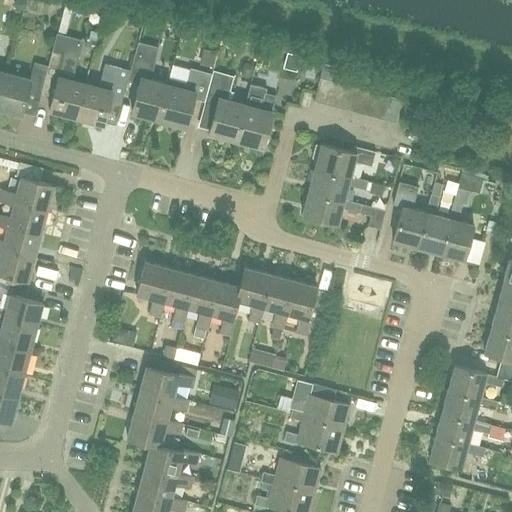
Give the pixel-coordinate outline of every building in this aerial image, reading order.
[(80,56),(84,41),(57,33),(53,49),(52,48),(47,66),(43,82),(54,85),(48,109),(75,116),(84,82),(71,79),(77,55),(80,56)] [(129,69),(127,80),(138,83),(130,112),(158,119),(168,83),(150,78),(155,59),(134,53),(129,69)] [(4,72),(0,88),(0,108),(20,114),(26,90),(40,93),(43,82),(47,66),(33,62),(29,79),(4,72)] [(84,82),(75,116),(103,124),(109,99),(121,102),(127,80),(129,69),(104,62),(98,86),(84,82)] [(242,76),(249,77),(252,75),(254,68),(252,64),(246,62),(242,65),(241,72),(242,76)] [(323,63),(319,78),(313,101),(324,104),(334,66),(323,63)] [(335,66),(334,66),(324,104),(336,107),(342,84),(331,81),(335,66)] [(211,73),(190,67),(185,87),(168,83),(158,119),(185,126),(193,98),(204,101),(211,73)] [(212,70),(211,73),(204,101),(215,104),(208,133),(235,140),(244,104),(226,99),(233,75),(212,70)] [(245,104),(244,104),(235,140),(262,147),(271,111),(275,95),(265,93),(267,88),(250,83),(245,104)] [(342,84),(336,107),(348,110),(353,87),(342,84)] [(365,90),(353,87),(348,110),(359,113),(365,90)] [(376,93),(365,90),(359,113),(371,116),(376,93)] [(388,96),(376,93),(371,116),(382,119),(388,96)] [(400,100),(388,96),(382,119),(394,122),(400,100)] [(352,152),(320,143),(319,146),(315,145),(312,157),(316,158),(314,167),(350,177),(350,176),(354,161),(370,166),(374,152),(353,146),(352,152)] [(350,177),(314,167),(307,190),(344,200),(344,199),(348,184),(365,189),(367,180),(350,176),(350,177)] [(470,191),(478,194),(482,178),(461,172),(456,188),(470,191)] [(13,200),(46,209),(52,185),(20,176),(15,193),(0,188),(0,200),(12,204),(13,200)] [(407,188),(402,205),(392,241),(416,247),(426,211),(425,211),(410,207),(415,190),(407,188)] [(453,200),(448,218),(449,218),(439,254),(463,260),(473,224),(457,220),(462,203),(466,204),(470,191),(456,188),(453,200)] [(344,200),(307,190),(301,214),(337,224),(341,208),(359,213),(361,204),(344,199),(344,200)] [(430,194),(425,211),(426,211),(416,247),(439,254),(449,218),(448,218),(434,214),(439,196),(430,194)] [(13,200),(12,204),(9,216),(0,214),(0,225),(6,227),(7,224),(39,232),(46,209),(13,200)] [(493,235),(496,223),(488,221),(485,233),(493,235)] [(7,224),(6,227),(3,240),(0,238),(0,250),(1,247),(33,256),(39,232),(7,224)] [(1,247),(0,250),(0,272),(27,280),(33,256),(1,247)] [(511,258),(509,258),(502,282),(511,284),(511,258)] [(160,300),(168,268),(145,261),(136,294),(152,298),(148,313),(159,316),(163,301),(160,300)] [(244,267),(239,286),(236,300),(237,300),(252,304),(248,319),(259,322),(263,307),(259,306),(268,273),(244,267)] [(192,274),(168,268),(160,300),(163,301),(176,304),(172,320),(182,323),(186,307),(183,307),(192,274)] [(271,326),(282,329),(286,313),(283,312),(291,280),(268,273),(259,306),(263,307),(275,310),(271,326)] [(206,329),(210,314),(207,313),(216,280),(192,274),(183,307),(186,307),(199,311),(195,326),(206,329)] [(239,286),(216,280),(207,313),(210,314),(223,317),(219,332),(230,335),(234,319),(232,319),(237,300),(236,300),(239,286)] [(316,286),(291,280),(283,312),(286,313),(299,317),(295,332),(306,335),(306,333),(314,335),(318,321),(307,318),(316,286)] [(511,284),(502,282),(496,305),(511,309),(511,284)] [(2,318),(35,327),(41,303),(9,294),(5,310),(0,308),(0,320),(2,321),(2,318)] [(511,309),(496,305),(490,328),(511,334),(511,309)] [(2,318),(2,321),(0,327),(0,342),(29,350),(35,327),(2,318)] [(115,327),(112,340),(125,344),(129,330),(115,327)] [(511,334),(490,328),(484,352),(501,357),(498,367),(511,370),(511,334)] [(0,342),(0,367),(23,374),(29,350),(0,342)] [(164,344),(161,356),(173,359),(176,346),(164,344)] [(182,345),(179,358),(202,363),(205,350),(182,345)] [(267,358),(250,354),(248,361),(265,366),(267,358)] [(453,365),(447,389),(479,397),(483,383),(501,387),(503,380),(511,381),(511,370),(498,367),(495,377),(485,374),(453,365)] [(145,366),(139,390),(171,399),(172,396),(176,384),(191,388),(194,377),(178,372),(177,375),(145,366)] [(0,393),(16,397),(23,374),(0,367),(0,393)] [(312,383),(309,394),(304,411),(292,408),(289,418),(301,421),(302,418),(343,429),(349,405),(333,400),(335,389),(312,383)] [(214,385),(209,402),(234,408),(239,391),(214,385)] [(447,389),(441,412),(473,421),(473,420),(477,405),(494,410),(497,402),(479,397),(447,389)] [(171,399),(139,390),(133,414),(165,423),(166,420),(169,407),(185,411),(188,400),(172,396),(171,399)] [(0,418),(10,421),(16,397),(0,393),(0,418)] [(441,412),(434,435),(467,444),(467,443),(471,429),(487,433),(487,437),(501,441),(504,428),(473,420),(473,421),(441,412)] [(165,423),(133,414),(126,439),(149,445),(149,444),(159,447),(159,446),(163,431),(179,435),(182,424),(166,420),(165,423)] [(302,418),(301,421),(298,434),(286,431),(283,441),(296,444),(296,442),(337,453),(343,429),(302,418)] [(467,444),(434,435),(428,459),(460,468),(464,452),(482,457),(485,448),(467,443),(467,444)] [(149,444),(149,445),(143,467),(176,476),(177,473),(180,460),(196,464),(199,454),(182,449),(182,452),(159,446),(159,447),(149,444)] [(272,481),(313,492),(319,469),(279,458),(274,475),(262,472),(259,481),(271,485),(272,481)] [(143,467),(137,491),(170,499),(171,496),(174,484),(189,488),(192,477),(177,473),(176,476),(143,467)] [(272,481),(271,485),(268,498),(256,495),(253,505),(266,508),(267,505),(293,511),(307,511),(313,492),(272,481)] [(438,482),(435,494),(449,497),(452,485),(438,482)] [(137,491),(131,511),(166,511),(168,507),(183,511),(186,500),(171,496),(170,499),(137,491)]
